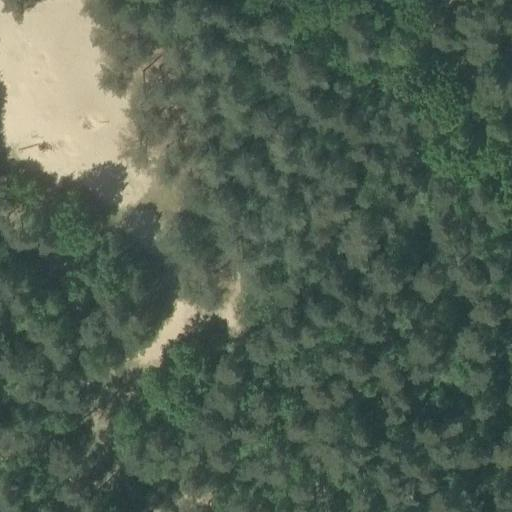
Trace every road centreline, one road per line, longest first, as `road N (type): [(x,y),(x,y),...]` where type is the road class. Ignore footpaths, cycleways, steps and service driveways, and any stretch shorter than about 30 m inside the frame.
road 1 (track): [(168,511),(109,447),(96,384),(199,308),(55,0)]
road 2 (track): [(96,384),(83,324),(35,233),(0,189)]
road 3 (track): [(206,172),(173,166),(131,174),(24,219)]
road 4 (track): [(511,140),(406,0)]
